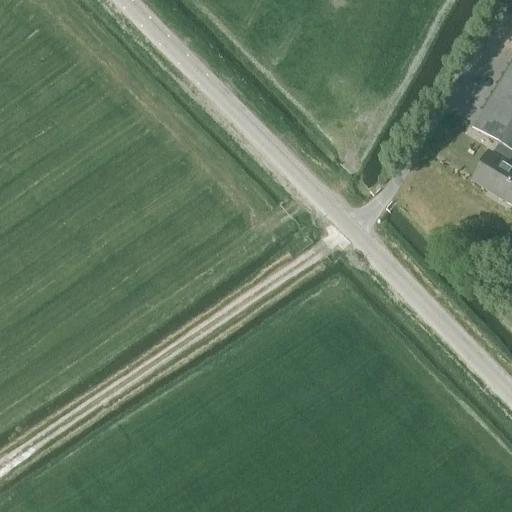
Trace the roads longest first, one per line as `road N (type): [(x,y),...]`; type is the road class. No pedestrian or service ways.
road 1 (tertiary): [(511,396),(122,0)]
road 2 (track): [(0,466),(348,229)]
